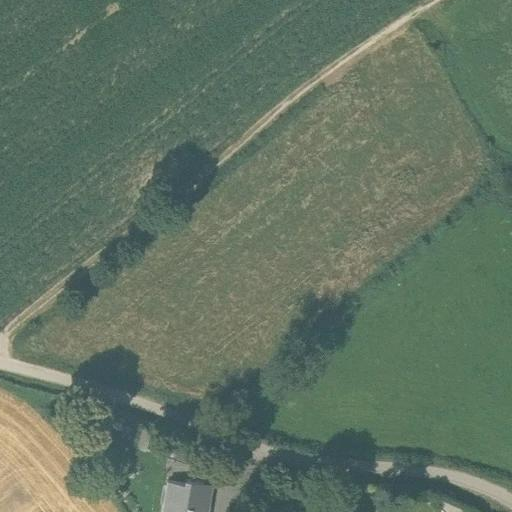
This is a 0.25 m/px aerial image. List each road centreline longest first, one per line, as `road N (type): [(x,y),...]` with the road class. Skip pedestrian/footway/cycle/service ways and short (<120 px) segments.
road 1 (track): [(0,346),(322,74),(432,0)]
road 2 (unclassified): [(511,504),(409,472),(278,462),(0,366)]
road 3 (track): [(398,22),(490,181)]
